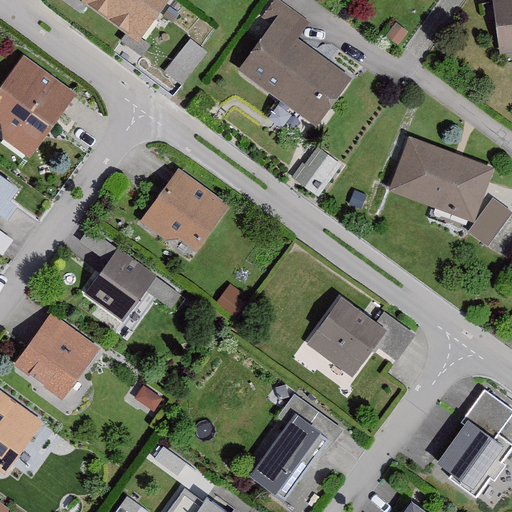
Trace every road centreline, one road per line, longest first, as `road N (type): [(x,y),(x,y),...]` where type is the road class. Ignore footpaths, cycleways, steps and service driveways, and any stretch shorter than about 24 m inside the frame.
road 1 (residential): [(465,339),(140,110)]
road 2 (residential): [(0,304),(140,110)]
road 3 (residential): [(465,339),(340,511)]
road 4 (residential): [(140,110),(2,7)]
